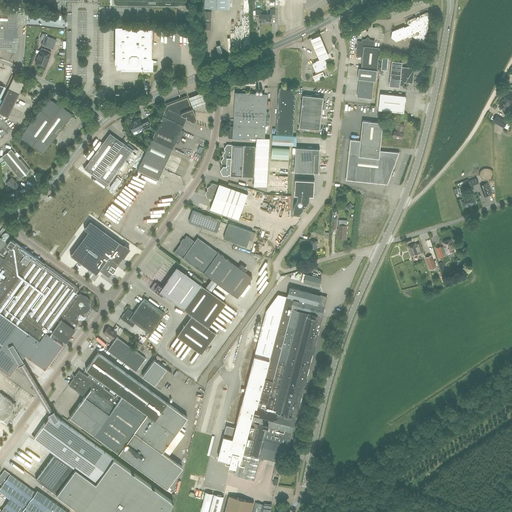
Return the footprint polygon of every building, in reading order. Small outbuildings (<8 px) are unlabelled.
[(204,0),(204,8),(230,9),(230,0),(204,0)] [(271,13),(266,13),(266,22),(272,22),(272,16),(275,16),(275,9),(271,9),(271,13)] [(17,50),(18,11),(0,10),(0,49),(8,50),(8,51),(15,52),(15,50),(17,50)] [(266,22),(266,13),(262,14),(262,10),(261,10),(256,10),(256,17),(260,17),(260,23),(266,22)] [(396,41),(411,35),(416,38),(419,37),(418,40),(423,43),(425,42),(426,37),(424,35),(426,34),(429,14),(427,12),(408,20),(407,23),(409,25),(404,27),(403,26),(392,31),(391,37),(396,41)] [(120,68),(151,69),(151,28),(115,28),(115,63),(117,63),(120,67),(120,68)] [(313,43),(320,60),(325,58),(329,56),(322,40),(320,34),(311,38),(313,43)] [(56,40),(45,36),(41,45),(53,49),(56,40)] [(376,81),(377,70),(379,47),(374,47),(374,41),(362,39),(362,42),(358,41),(356,56),(362,56),(361,68),(359,68),(358,79),(376,81)] [(50,54),(51,52),(41,48),(40,50),(35,63),(45,67),(50,54)] [(312,63),(316,73),(328,67),(325,58),(320,60),(312,63)] [(402,61),(392,60),(389,85),(400,87),(400,86),(402,86),(405,82),(412,83),(414,68),(402,66),(402,61)] [(314,79),(315,81),(325,77),(324,74),(323,72),(313,76),(314,79)] [(0,113),(8,117),(18,94),(24,83),(13,78),(0,105),(0,113)] [(357,96),(372,98),(374,83),(359,81),(357,96)] [(282,86),(279,88),(277,134),(293,134),(293,124),(292,124),(294,119),(293,119),(294,114),(293,114),(295,109),(293,109),(295,104),(294,104),(295,99),(294,99),(295,94),(294,94),(294,89),(292,86),(289,89),(287,86),(284,88),(282,86)] [(233,122),(266,124),(267,94),(267,88),(265,88),(264,94),(235,92),(235,93),(233,122)] [(203,91),(188,96),(192,108),(207,102),(203,91)] [(380,93),(379,109),(404,112),(406,96),(380,93)] [(506,109),(511,100),(511,99),(511,94),(511,95),(509,98),(505,95),(499,105),(506,109)] [(299,127),(320,129),(322,107),(323,107),(324,106),(324,104),(323,103),(323,97),(303,95),(299,127)] [(166,105),(139,164),(137,170),(158,179),(175,142),(178,144),(184,131),(180,130),(186,118),(192,121),(193,121),(194,121),(195,121),(195,120),(196,120),(196,119),(196,118),(191,106),(190,106),(187,97),(166,105)] [(60,107),(48,98),(39,110),(19,138),(31,146),(43,155),(72,115),(60,106),(60,107)] [(496,117),(493,122),(503,128),(506,122),(496,117)] [(133,122),(129,124),(132,132),(143,127),(144,130),(150,127),(147,120),(141,123),(140,119),(135,121),(135,120),(133,121),(133,122)] [(388,184),(391,175),(393,176),(394,171),(393,171),(399,152),(380,150),(383,122),(363,120),(361,140),(351,139),(347,180),(388,184)] [(266,124),(233,122),(233,127),(229,126),(228,138),(234,139),(234,136),(257,138),(256,146),(227,144),(224,148),(225,151),(223,155),(224,157),(221,161),(222,163),(222,164),(221,165),(222,167),(220,170),(222,175),(228,175),(229,174),(230,174),(230,176),(254,177),(254,185),(267,186),(268,164),(269,153),(269,138),(265,138),(265,134),(266,124)] [(403,128),(404,124),(397,122),(396,126),(398,127),(397,131),(394,130),(393,136),(402,138),(403,133),(402,132),(403,128)] [(109,133),(86,164),(83,168),(107,185),(119,169),(122,172),(129,163),(125,160),(133,150),(132,150),(134,147),(128,143),(126,145),(109,133)] [(294,136),(272,134),(272,144),(294,146),(294,136)] [(319,153),(320,148),(296,147),(294,171),(314,172),(318,172),(319,153)] [(271,159),(289,160),(289,148),(272,148),(271,159)] [(1,157),(19,178),(29,170),(11,149),(1,157)] [(19,186),(11,177),(8,180),(9,181),(6,183),(12,190),(15,188),(15,189),(19,186)] [(314,196),(314,180),(295,179),(295,192),(298,195),(297,200),(294,204),(294,213),(297,214),(298,214),(298,213),(299,213),(300,213),(300,212),(301,212),(301,211),(308,202),(309,201),(309,200),(309,199),(309,196),(314,196)] [(488,182),(480,185),(485,197),(492,195),(488,182)] [(211,208),(230,215),(239,218),(247,194),(238,191),(220,184),(219,186),(218,186),(218,185),(213,183),(209,186),(210,189),(206,192),(207,197),(214,200),(211,208)] [(473,195),(461,200),(464,207),(476,203),(473,195)] [(65,237),(81,213),(65,202),(55,216),(54,216),(52,218),(48,215),(38,229),(62,245),(64,243),(68,246),(70,244),(66,241),(68,239),(65,237)] [(163,214),(167,209),(160,204),(156,210),(163,214)] [(188,222),(190,222),(189,224),(195,226),(196,224),(217,232),(221,220),(193,210),(188,222)] [(101,271),(108,276),(128,248),(89,220),(83,228),(90,233),(73,257),(98,275),(101,271)] [(339,220),(338,238),(346,239),(347,225),(347,220),(339,220)] [(252,231),(229,223),(223,238),(247,246),(252,231)] [(218,252),(197,237),(194,241),(190,238),(190,237),(186,234),(183,238),(184,239),(179,244),(173,252),(177,255),(178,254),(203,273),(218,252)] [(0,237),(0,368),(9,375),(18,362),(19,363),(18,364),(19,364),(23,361),(24,361),(24,360),(23,361),(21,358),(24,355),(44,369),(62,345),(56,340),(59,336),(61,337),(61,338),(64,341),(78,322),(78,321),(78,319),(77,318),(76,318),(79,313),(80,313),(82,313),(84,313),(85,312),(87,311),(88,310),(89,308),(90,307),(90,305),(90,304),(90,302),(90,300),(89,299),(88,297),(87,296),(85,295),(84,295),(82,294),(81,294),(79,293),(78,295),(76,293),(79,288),(76,286),(44,263),(10,238),(7,242),(0,237)] [(439,257),(443,256),(443,253),(446,253),(454,251),(451,240),(442,243),(444,246),(441,247),(440,246),(436,248),(439,257)] [(408,246),(411,257),(424,252),(420,242),(408,246)] [(252,277),(227,259),(212,279),(237,297),(252,277)] [(176,267),(161,287),(154,282),(150,289),(161,297),(163,295),(191,315),(176,335),(201,353),(216,332),(207,327),(225,302),(176,267)] [(320,282),(321,278),(320,278),(321,276),(316,275),(315,276),(306,274),(303,282),(319,286),(320,282)] [(327,296),(320,295),(290,287),(287,296),(278,294),(266,311),(233,438),(224,435),(218,458),(226,460),(237,463),(234,474),(238,475),(237,475),(254,480),(258,464),(260,457),(284,463),(304,386),(306,385),(307,381),(305,380),(312,354),(314,353),(315,349),(314,348),(322,316),(327,296)] [(120,318),(132,327),(135,323),(149,334),(164,313),(144,298),(133,312),(127,308),(120,318)] [(251,308),(255,304),(250,300),(246,305),(251,308)] [(116,332),(108,326),(103,334),(111,339),(116,332)] [(136,371),(145,358),(117,337),(107,350),(136,371)] [(94,434),(146,473),(166,487),(182,466),(162,451),(187,417),(167,402),(98,352),(85,369),(130,401),(128,404),(127,404),(127,405),(95,382),(79,370),(68,384),(85,396),(80,403),(69,417),(94,434)] [(172,373),(154,360),(142,376),(160,389),(172,373)] [(0,418),(1,419),(5,419),(6,417),(12,408),(14,406),(13,403),(11,402),(11,401),(0,392),(0,418)] [(50,415),(33,438),(54,453),(35,479),(80,511),(165,511),(173,502),(57,417),(53,410),(54,409),(53,409),(52,409),(48,412),(47,413),(48,413),(50,415)] [(277,465),(275,469),(277,470),(277,471),(284,473),(285,470),(287,469),(287,467),(286,466),(285,465),(283,466),(277,465)] [(4,506),(11,511),(20,511),(22,510),(23,511),(67,511),(41,493),(34,503),(29,500),(35,492),(4,470),(0,475),(0,483),(2,485),(0,487),(0,491),(9,498),(4,506)] [(205,491),(203,499),(200,511),(206,511),(208,511),(211,501),(213,493),(205,491)] [(219,511),(224,496),(214,493),(208,511),(219,511)] [(224,511),(251,511),(254,502),(229,496),(224,511)] [(270,511),(272,504),(264,503),(264,504),(256,502),(253,511),(270,511)]
